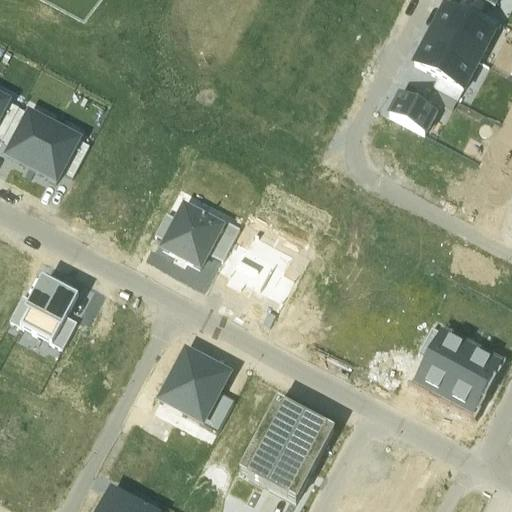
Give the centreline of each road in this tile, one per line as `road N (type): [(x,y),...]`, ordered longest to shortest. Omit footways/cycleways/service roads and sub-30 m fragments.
road 1 (residential): [(371,410),(0,211)]
road 2 (residential): [(511,257),(341,163),(425,0)]
road 3 (residential): [(478,466),(371,410)]
